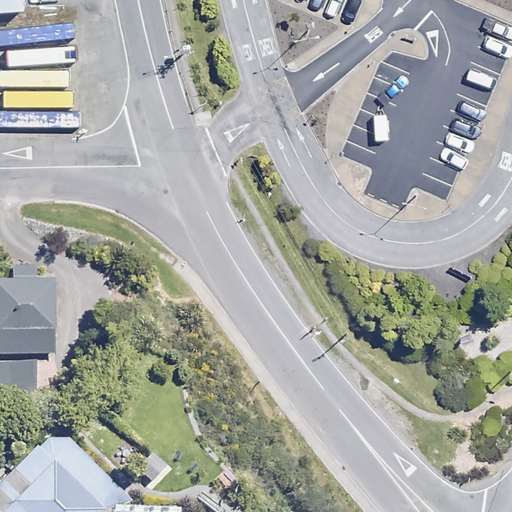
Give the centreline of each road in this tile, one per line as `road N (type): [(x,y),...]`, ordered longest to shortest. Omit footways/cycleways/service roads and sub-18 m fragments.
road 1 (tertiary): [(375,460),(256,305),(180,167)]
road 2 (residential): [(180,167),(0,166)]
road 3 (tertiary): [(180,167),(136,0)]
